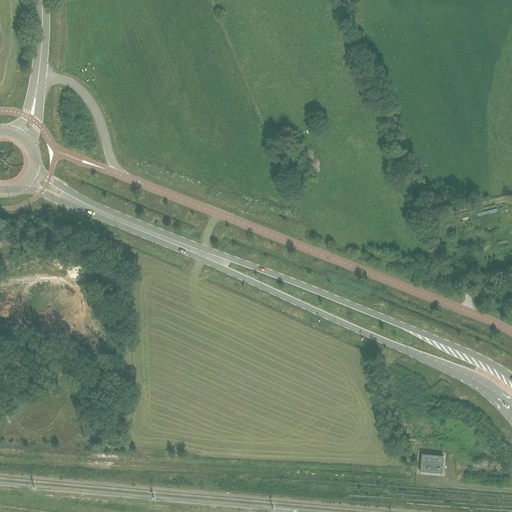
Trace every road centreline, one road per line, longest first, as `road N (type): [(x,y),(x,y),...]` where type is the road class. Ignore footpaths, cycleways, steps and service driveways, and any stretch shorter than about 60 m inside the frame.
road 1 (unclassified): [(38,77),(81,91),(120,175),(511,332)]
road 2 (primary): [(26,182),(438,364),(511,411)]
road 3 (primary): [(511,378),(33,172)]
